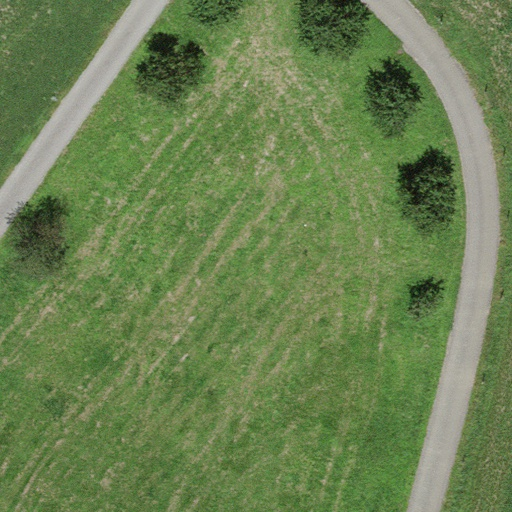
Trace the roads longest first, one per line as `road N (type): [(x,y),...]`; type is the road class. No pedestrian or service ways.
road 1 (track): [(375,0),(415,39),(457,108),(482,221),(453,406),(424,511)]
road 2 (track): [(0,212),(141,0)]
